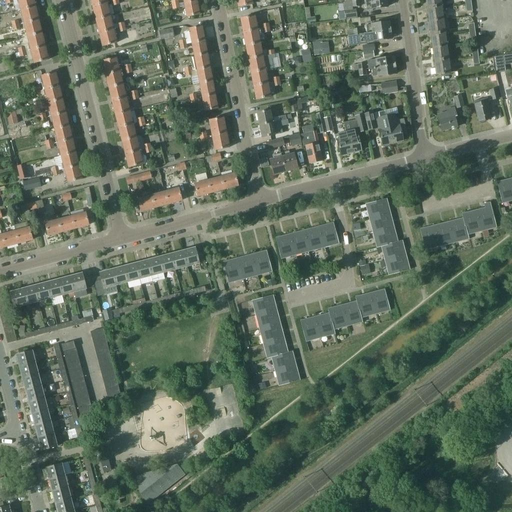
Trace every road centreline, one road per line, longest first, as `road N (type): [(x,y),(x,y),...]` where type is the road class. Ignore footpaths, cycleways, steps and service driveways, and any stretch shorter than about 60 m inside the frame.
road 1 (residential): [(63,0),(120,239)]
road 2 (residential): [(219,0),(259,200)]
road 3 (residential): [(259,200),(424,159)]
road 4 (residential): [(424,159),(403,0)]
road 5 (residential): [(120,239),(259,200)]
road 6 (residential): [(0,271),(120,239)]
